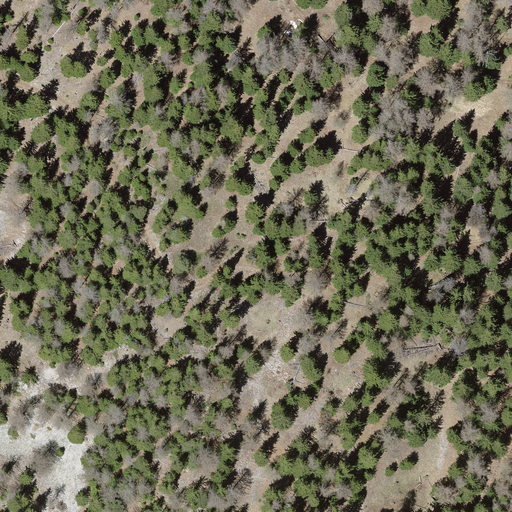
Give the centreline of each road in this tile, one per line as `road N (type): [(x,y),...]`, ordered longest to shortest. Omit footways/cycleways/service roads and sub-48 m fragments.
road 1 (track): [(511,240),(441,248),(361,285),(245,261),(198,287),(184,285),(64,103),(0,83)]
road 2 (track): [(511,80),(422,77),(312,30),(286,0)]
